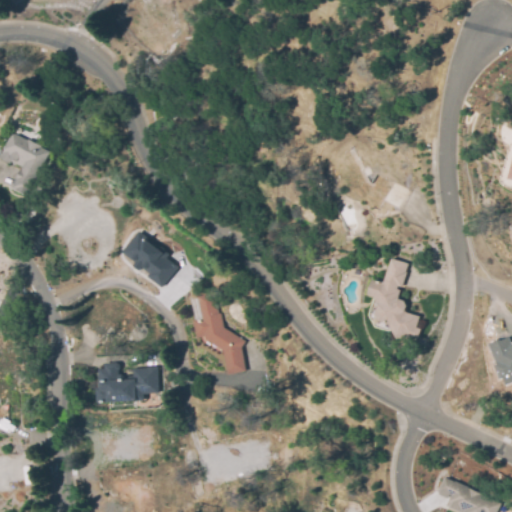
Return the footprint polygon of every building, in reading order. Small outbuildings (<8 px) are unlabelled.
[(31,195),(22,191),(21,192),(14,188),(25,167),(14,161),(13,163),(1,158),(5,151),(7,151),(16,133),(31,141),(32,139),(45,145),(44,147),(52,152),(31,195)] [(163,256),(178,267),(163,287),(150,277),(152,273),(144,267),(142,270),(136,266),(138,262),(124,252),(139,232),(155,244),(154,245),(165,253),(163,256)] [(392,259),(409,265),(406,273),(407,273),(402,288),(399,287),(398,289),(401,290),(399,299),(404,300),(407,306),(407,310),(407,313),(421,317),(418,328),(422,330),(419,339),(408,336),(397,339),(389,324),(379,321),(376,314),(379,304),(375,296),(370,295),(372,280),(383,283),(392,259)] [(197,297),(214,293),(219,315),(220,315),(224,329),(245,342),(242,348),(247,372),(230,375),(224,353),(203,342),(202,337),(198,339),(194,320),(201,319),(197,297)] [(507,338),(511,348),(511,380),(507,383),(503,375),(500,377),(494,362),(497,361),(494,355),(493,356),(489,346),(489,345),(498,341),(499,342),(507,338)] [(100,403),(100,387),(103,387),(103,368),(108,368),(108,363),(122,362),(123,376),(137,375),(137,368),(161,367),(163,393),(147,394),(148,398),(143,398),(143,401),(100,403)] [(445,479),(501,505),(497,511),(457,511),(445,507),(449,500),(438,494),(445,479)]
